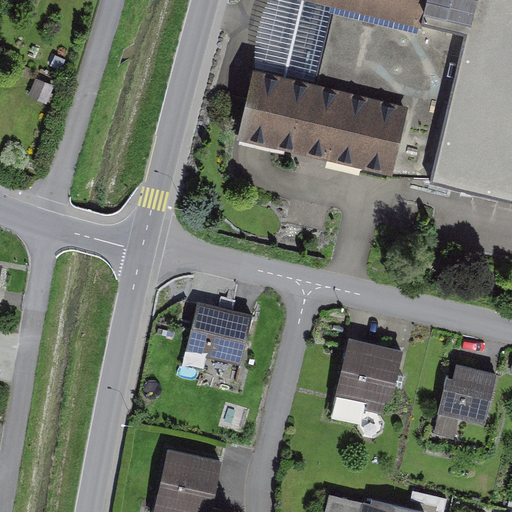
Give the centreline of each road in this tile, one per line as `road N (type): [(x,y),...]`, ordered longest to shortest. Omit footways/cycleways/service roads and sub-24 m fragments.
road 1 (residential): [(1,511),(46,222)]
road 2 (residential): [(94,511),(144,245)]
road 3 (residential): [(144,245),(210,0)]
road 4 (unclassified): [(46,222),(116,0)]
road 5 (residential): [(260,511),(263,470),(311,285)]
road 6 (residential): [(311,285),(511,331)]
road 7 (residential): [(144,245),(311,285)]
